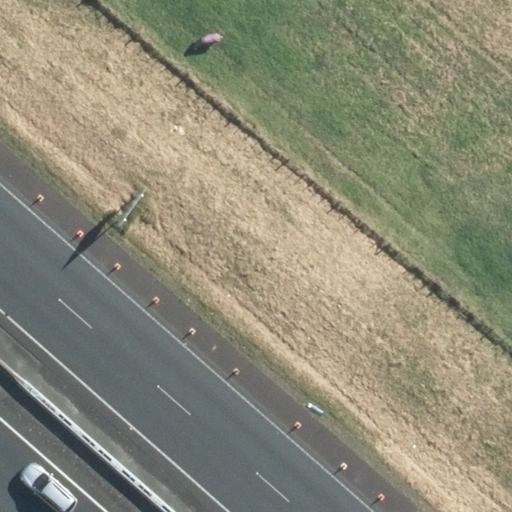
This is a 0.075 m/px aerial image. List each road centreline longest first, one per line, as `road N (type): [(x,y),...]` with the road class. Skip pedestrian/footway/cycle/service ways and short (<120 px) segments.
road 1 (motorway): [(0,220),(333,511)]
road 2 (motorway): [(102,511),(0,421)]
